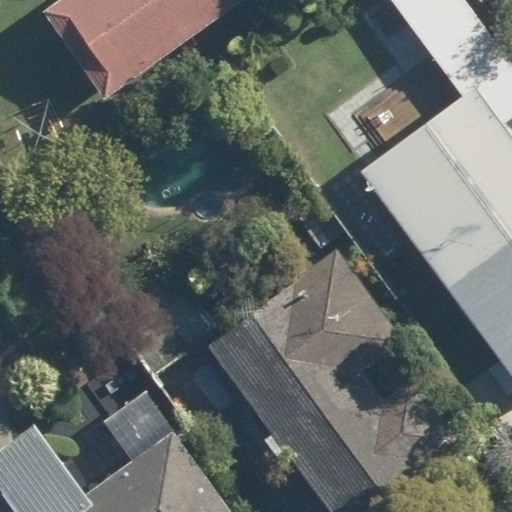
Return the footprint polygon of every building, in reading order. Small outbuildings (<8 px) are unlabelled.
[(62,0),(49,10),(112,98),(248,0),(62,0)] [(511,128),(508,123),(511,120),(511,55),(470,0),(397,0),(469,95),(367,171),(507,358),(493,369),(511,394),(511,128)] [(293,451),(336,511),(360,511),(465,438),(420,375),(390,396),(372,371),(412,343),(344,247),(297,281),(300,285),(216,345),(280,433),(271,439),(285,457),(293,451)] [(102,295),(159,376),(226,329),(168,249),(102,295)] [(239,511),(179,430),(93,494),(41,425),(0,454),(0,469),(7,493),(20,511),(239,511)]
